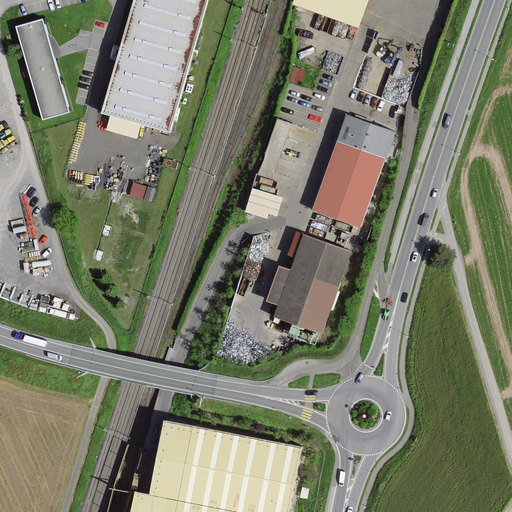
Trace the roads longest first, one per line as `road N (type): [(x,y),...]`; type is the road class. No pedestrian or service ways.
road 1 (unclassified): [(63,511),(114,346),(65,275),(0,47)]
road 2 (primary): [(0,335),(271,398)]
road 3 (residential): [(511,452),(451,241)]
road 4 (primary): [(493,0),(431,183)]
